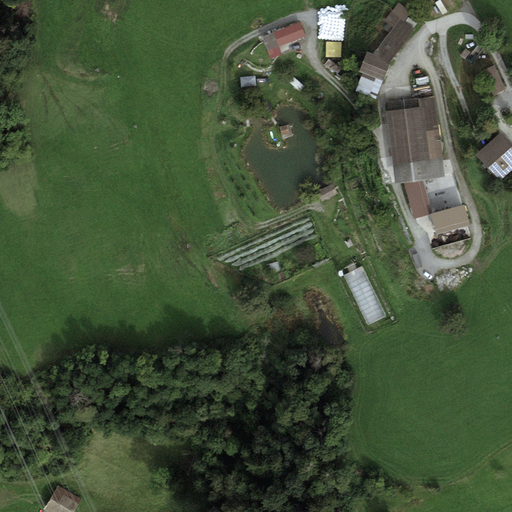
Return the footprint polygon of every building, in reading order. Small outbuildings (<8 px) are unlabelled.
[(416,30),(392,11),(385,21),(387,23),(384,28),(389,32),(376,49),(392,61),(416,30)] [(300,22),(261,36),(266,50),(305,36),(300,22)] [(342,58),(342,43),(326,43),(326,58),(342,58)] [(358,71),(362,73),(382,81),(391,62),(366,52),(358,71)] [(494,65),(481,71),(492,94),(505,88),(494,65)] [(362,73),(355,90),(376,98),(382,81),(362,73)] [(419,107),(386,111),(395,184),(405,182),(423,180),(445,178),(435,97),(418,99),(419,107)] [(287,125),(279,127),(282,136),(289,133),(287,125)] [(511,148),(500,135),(478,154),(500,180),(511,170),(511,148)] [(429,208),(423,180),(405,182),(414,217),(427,213),(426,209),(429,208)] [(332,184),(317,191),(322,201),(337,194),(332,184)] [(470,224),(464,204),(431,214),(437,234),(470,224)] [(361,236),(354,239),(357,247),(364,244),(361,236)] [(439,256),(464,250),(462,242),(437,248),(439,256)] [(277,262),(269,264),(272,273),(279,271),(277,262)] [(76,511),(82,501),(57,488),(43,511),(76,511)]
